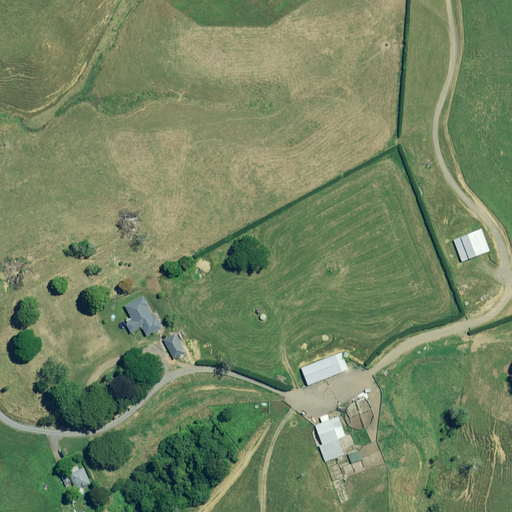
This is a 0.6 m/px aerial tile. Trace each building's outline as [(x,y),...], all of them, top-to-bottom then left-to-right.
[(490,251),(482,229),(454,240),(462,261),(490,251)] [(192,254),(189,249),(182,253),(185,258),(192,254)] [(126,306),(129,313),(133,320),(127,323),(132,332),(143,327),(145,332),(147,335),(163,327),(155,313),(152,315),(147,305),(148,304),(144,296),(126,306)] [(186,351),(176,333),(164,340),(172,355),(176,352),(178,356),(186,351)] [(348,370),(342,353),(302,368),(308,385),(348,370)] [(329,420),(327,414),(321,417),(323,423),(316,425),(323,444),(320,445),(326,461),(344,454),(339,439),(346,436),(339,417),(329,420)] [(362,459),(359,450),(348,454),(352,463),(362,459)] [(85,468),(70,474),(77,490),(92,484),(85,468)] [(71,483),(65,472),(61,475),(66,486),(71,483)]
